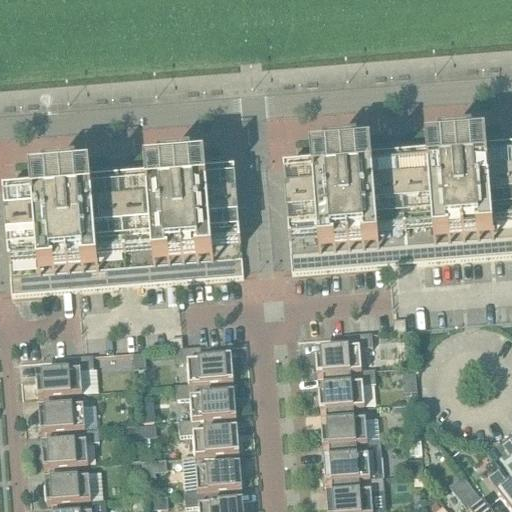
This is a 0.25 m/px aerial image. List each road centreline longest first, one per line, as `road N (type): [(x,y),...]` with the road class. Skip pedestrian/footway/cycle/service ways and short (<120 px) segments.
road 1 (unclassified): [(511,86),(0,127)]
road 2 (residential): [(277,511),(260,316)]
road 3 (residential): [(22,511),(7,336)]
